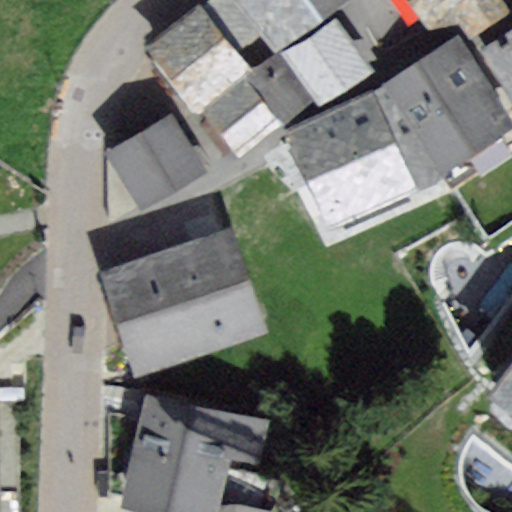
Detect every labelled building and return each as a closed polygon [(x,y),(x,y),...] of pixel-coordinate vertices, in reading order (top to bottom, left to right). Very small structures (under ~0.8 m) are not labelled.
[(231,0),(230,1),(272,55),(343,0),(231,0)] [(209,131),(268,83),(204,3),(144,51),(209,131)] [(318,107),(368,73),(333,21),(283,54),(318,107)] [(511,30),(468,60),(511,130),(511,30)] [(370,100),(432,190),(499,140),(443,50),(370,100)] [(323,243),(425,193),(364,102),(277,143),(323,243)] [(105,154),(138,211),(203,172),(170,116),(105,154)] [(107,300),(132,374),(264,330),(230,229),(98,273),(107,300)] [(0,511),(15,511),(15,396),(0,396),(0,511)] [(239,511),(259,430),(132,405),(108,511),(239,511)]
